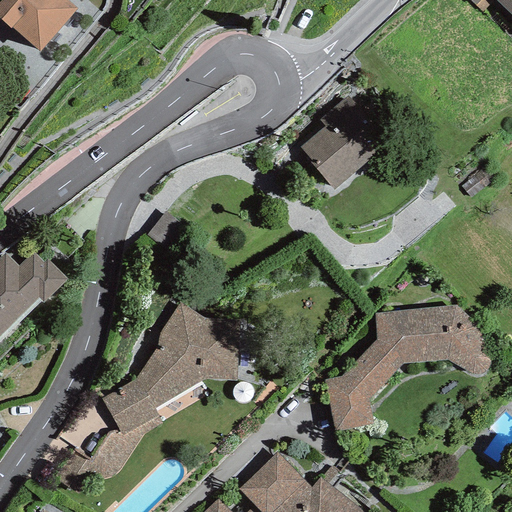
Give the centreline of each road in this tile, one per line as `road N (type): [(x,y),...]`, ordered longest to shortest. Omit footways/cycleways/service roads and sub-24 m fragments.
road 1 (unclassified): [(279,89),(268,117),(198,138),(147,168),(121,216),(103,300),(73,382),(0,493)]
road 2 (unclassified): [(0,230),(192,77),(229,58),(264,58),(279,89)]
road 3 (residential): [(387,0),(279,89)]
